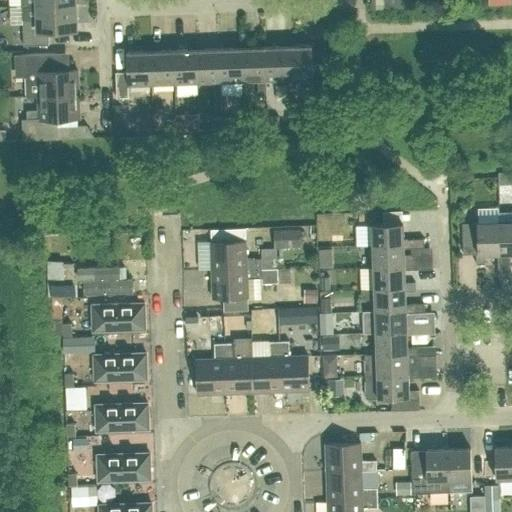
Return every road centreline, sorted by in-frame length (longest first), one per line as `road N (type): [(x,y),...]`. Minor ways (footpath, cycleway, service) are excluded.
road 1 (residential): [(337,0),(109,9)]
road 2 (residential): [(170,427),(164,229)]
road 3 (residential): [(291,422),(454,418)]
road 4 (residential): [(462,306),(446,286),(443,187)]
road 5 (residential): [(170,427),(291,422)]
